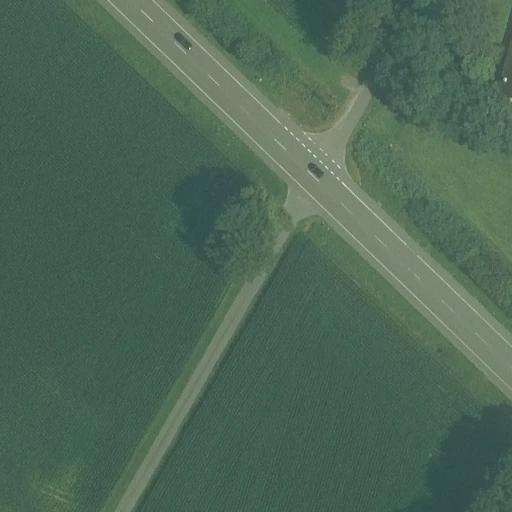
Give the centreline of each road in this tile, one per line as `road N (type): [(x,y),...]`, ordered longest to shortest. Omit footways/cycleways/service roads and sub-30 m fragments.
road 1 (secondary): [(306,172),(511,368)]
road 2 (secondary): [(127,0),(306,172)]
road 3 (residential): [(402,0),(396,34),(306,172)]
